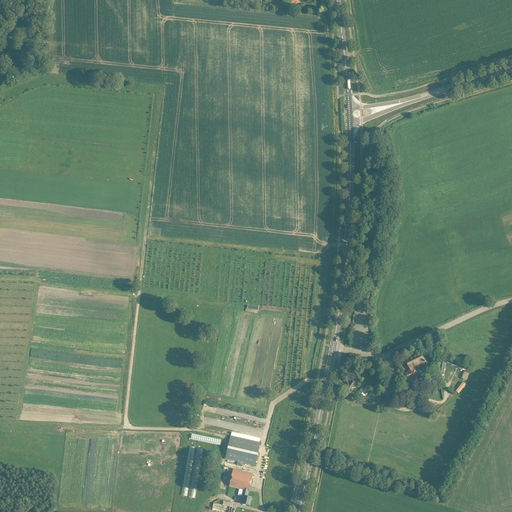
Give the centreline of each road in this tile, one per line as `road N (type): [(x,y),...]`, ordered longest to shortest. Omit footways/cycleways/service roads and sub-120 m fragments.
road 1 (primary): [(333,346),(345,263),(349,114)]
road 2 (unclassified): [(333,346),(385,355),(511,300)]
road 3 (primary): [(298,511),(333,346)]
road 4 (tertiary): [(349,114),(511,70)]
